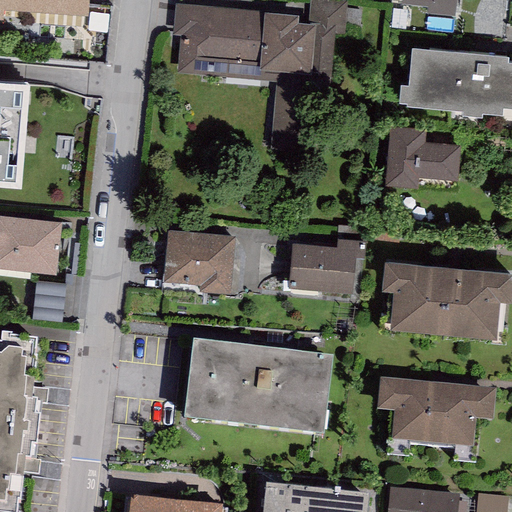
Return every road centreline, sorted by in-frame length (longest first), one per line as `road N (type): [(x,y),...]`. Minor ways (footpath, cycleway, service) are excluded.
road 1 (residential): [(136,0),(79,511)]
road 2 (residential): [(377,237),(511,248)]
